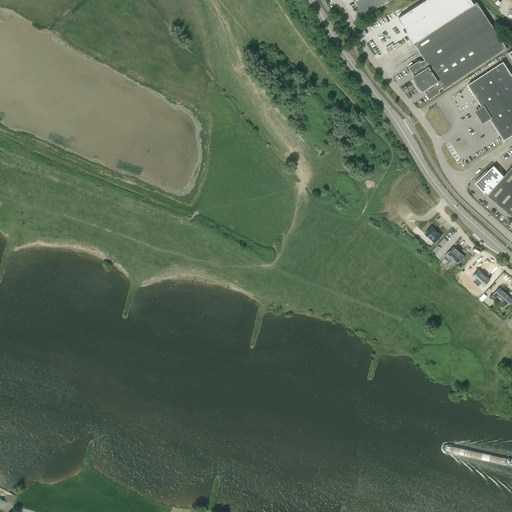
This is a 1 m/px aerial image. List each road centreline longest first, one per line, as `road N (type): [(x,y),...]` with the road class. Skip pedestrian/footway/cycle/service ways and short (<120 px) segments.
road 1 (primary): [(511,258),(448,199),(312,0)]
road 2 (unclassified): [(455,181),(422,119),(335,0)]
